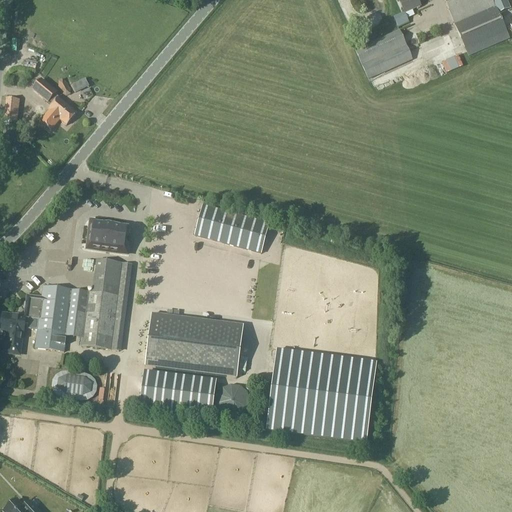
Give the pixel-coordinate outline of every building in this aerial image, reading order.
[(399,0),(400,1),(399,1),(404,14),(420,7),(417,0),(399,0)] [(466,53),(508,35),(498,14),(510,8),(506,0),(445,0),(444,1),(466,53)] [(368,80),(413,60),(400,30),(355,51),(368,80)] [(59,87),(60,89),(62,94),(66,97),(70,95),(70,90),(66,83),(62,80),(58,82),(59,87)] [(49,111),(40,121),(51,131),(60,120),(66,126),(76,114),(59,99),(56,102),(52,99),(57,94),(41,81),(33,91),(52,107),(49,111)] [(80,92),(81,92),(77,84),(72,86),(74,91),(76,94),(80,92)] [(2,102),(2,113),(14,113),(13,101),(2,102)] [(83,117),(92,118),(93,109),(84,108),(83,117)] [(14,121),(11,120),(4,119),(1,133),(3,134),(2,138),(6,139),(7,134),(11,135),(14,121)] [(69,145),(72,141),(58,129),(55,134),(69,145)] [(220,211),(211,246),(259,260),(269,224),(220,211)] [(87,250),(127,255),(130,233),(123,233),(124,225),(91,220),(87,250)] [(95,294),(87,293),(81,339),(80,347),(111,351),(119,352),(130,265),(99,261),(95,294)] [(66,337),(72,291),(43,287),(41,299),(37,331),(34,350),(64,354),(66,337)] [(81,339),(87,293),(72,291),(66,337),(81,339)] [(28,330),(37,331),(41,299),(28,297),(25,318),(3,315),(1,331),(9,332),(7,347),(21,349),(22,335),(23,335),(24,325),(28,325),(28,330)] [(237,378),(243,326),(152,315),(145,367),(237,378)] [(377,363),(276,350),(266,432),(367,445),(377,363)] [(217,380),(143,371),(139,408),(213,417),(217,380)] [(67,373),(61,374),(56,377),(53,382),(52,388),(54,393),(58,397),(64,399),(81,402),(87,401),(92,398),(95,393),(96,387),(94,382),(90,378),(85,376),(67,373)] [(39,511),(29,501),(23,507),(16,500),(9,507),(8,506),(3,511),(4,511),(3,511),(39,511)]
